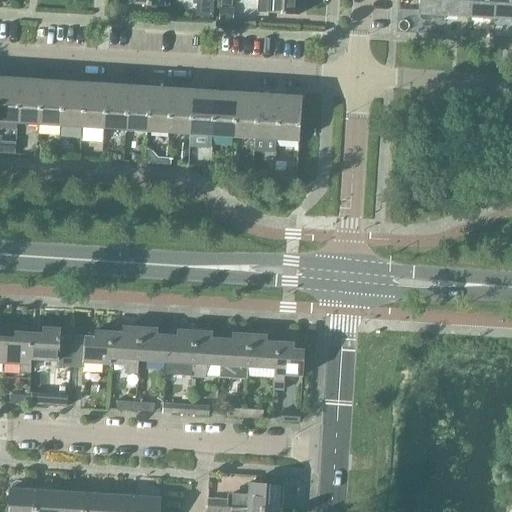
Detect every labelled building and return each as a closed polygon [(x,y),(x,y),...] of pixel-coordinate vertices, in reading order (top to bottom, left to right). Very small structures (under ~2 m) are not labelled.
[(198,0),(197,17),(201,17),(212,17),(212,5),(212,0),(198,0)] [(257,0),(257,12),(267,13),(300,15),(300,0),(257,0)] [(419,0),(419,13),(420,14),(420,17),(423,20),(431,20),(434,17),(434,14),(445,15),(445,0),(419,0)] [(445,0),(445,15),(470,17),(470,0),(445,0)] [(470,0),(470,17),(495,18),(495,0),(470,0)] [(511,0),(495,0),(495,18),(511,19),(511,0)] [(144,5),(144,13),(156,14),(156,5),(144,5)] [(220,9),(219,22),(232,23),(233,10),(220,9)] [(0,122),(17,124),(20,78),(0,76),(0,122)] [(17,124),(39,125),(42,79),(20,78),(17,124)] [(39,125),(61,126),(64,81),(42,79),(39,125)] [(61,126),(82,128),(85,82),(64,81),(61,126)] [(82,128),(104,129),(107,83),(85,82),(82,128)] [(104,129),(126,130),(128,85),(107,83),(104,129)] [(126,130),(147,132),(150,86),(128,85),(126,130)] [(147,132),(169,133),(172,87),(150,86),(147,132)] [(169,133),(190,135),(193,89),(172,87),(169,133)] [(190,135),(212,136),(215,90),(193,89),(190,135)] [(212,136),(234,137),(237,91),(215,90),(212,136)] [(234,137),(255,139),(258,93),(237,91),(234,137)] [(255,139),(277,140),(280,94),(258,93),(255,139)] [(280,94),(277,140),(299,142),(302,96),(280,94)] [(138,359),(166,361),(167,335),(158,335),(158,329),(157,329),(157,325),(155,322),(144,322),(141,324),(141,328),(138,359)] [(31,372),(32,359),(31,359),(33,333),(32,333),(32,330),(30,327),(19,326),(16,329),(16,332),(15,332),(14,338),(5,337),(3,363),(21,364),(20,372),(31,372)] [(138,373),(138,359),(141,328),(123,327),(122,333),(113,332),(111,364),(127,365),(127,372),(138,373)] [(58,366),(71,367),(73,336),(61,335),(61,329),(43,328),(42,333),(33,333),(31,359),(32,359),(59,360),(58,366)] [(166,361),(193,363),(195,331),(177,330),(177,336),(167,335),(166,361)] [(83,362),(111,364),(113,332),(95,331),(95,337),(73,336),(71,367),(83,368),(83,362)] [(193,363),(192,377),(206,378),(206,364),(221,364),(222,339),(212,338),(213,332),(195,331),(193,363)] [(247,380),(248,366),(250,334),(232,333),(232,339),(222,339),(221,364),(220,378),(247,380)] [(248,366),(275,368),(277,342),(267,341),(267,335),(250,334),(248,366)] [(275,368),(273,392),(283,392),(284,374),(303,376),(304,350),(294,349),(294,343),(294,340),(291,337),(281,336),(277,339),(277,342),(275,368)] [(30,392),(29,404),(42,405),(43,393),(30,392)] [(10,403),(28,404),(29,396),(10,395),(10,403)] [(116,410),(135,411),(135,403),(117,401),(116,410)] [(135,403),(135,411),(153,413),(154,404),(135,403)] [(170,414),(189,415),(190,406),(171,405),(170,414)] [(190,406),(189,415),(208,416),(208,407),(190,406)] [(226,417),(245,419),(245,410),(227,408),(226,417)] [(245,410),(245,419),(263,420),(264,411),(245,410)] [(280,421),(299,422),(300,413),(281,412),(280,421)] [(34,511),(35,490),(24,489),(24,487),(23,484),(20,483),(17,482),(14,484),(12,487),(12,488),(10,488),(8,511),(34,511)] [(232,507),(234,507),(282,510),(283,485),(249,483),(248,496),(228,494),(227,500),(227,507),(232,507)] [(34,511),(58,511),(60,491),(35,490),(34,511)] [(58,511),(83,511),(85,493),(60,491),(58,511)] [(83,511),(108,511),(110,494),(85,493),(83,511)] [(110,494),(108,511),(133,511),(135,496),(110,494)] [(159,511),(160,498),(135,496),(133,511),(159,511)] [(207,511),(219,511),(220,499),(208,498),(207,511)] [(231,511),(232,507),(227,507),(227,500),(220,499),(219,511),(231,511)]
